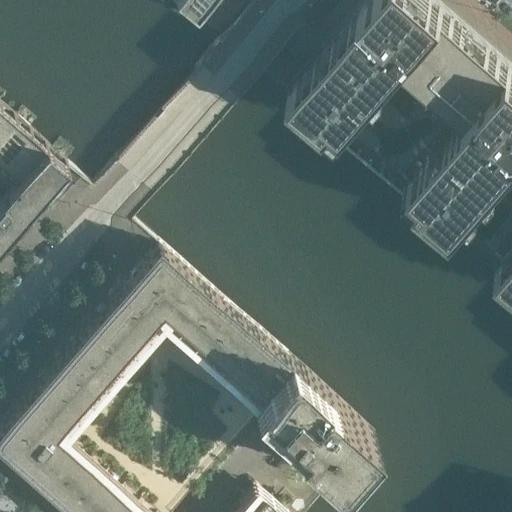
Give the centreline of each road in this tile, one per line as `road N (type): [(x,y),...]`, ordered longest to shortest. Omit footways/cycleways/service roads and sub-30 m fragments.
road 1 (residential): [(289,0),(106,208)]
road 2 (residential): [(0,327),(106,208)]
